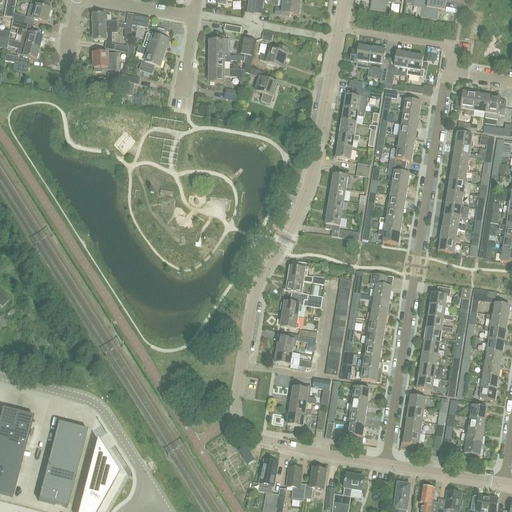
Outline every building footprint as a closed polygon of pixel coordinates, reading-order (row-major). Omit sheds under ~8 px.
[(13,19),(14,14),(16,0),(7,0),(7,5),(4,18),(13,19)] [(256,0),(255,14),(262,15),(264,1),(263,0),(256,0)] [(386,13),(387,3),(395,4),(396,0),(369,0),(372,0),(371,10),(370,10),(370,11),(386,13)] [(430,0),(414,0),(413,6),(413,7),(423,9),(421,18),(421,19),(437,21),(438,11),(445,12),(446,3),(430,0)] [(300,3),(284,1),(282,11),(276,10),(276,15),(289,17),(289,15),(298,16),(300,3)] [(51,11),(49,10),(50,4),(42,2),(40,8),(37,7),(37,8),(31,6),(27,18),(14,14),(13,19),(13,21),(34,27),(33,26),(35,21),(47,24),(51,11)] [(106,22),(106,16),(93,16),(93,29),(106,28),(112,28),(118,29),(118,28),(124,29),(132,31),(132,26),(133,20),(134,15),(128,14),(126,25),(118,24),(118,21),(106,22)] [(133,20),(132,26),(148,29),(150,18),(134,15),(133,20)] [(9,41),(40,49),(43,38),(32,34),(34,27),(13,21),(11,28),(18,30),(17,35),(22,37),(20,43),(9,40),(9,41)] [(240,35),(241,29),(225,26),(224,32),(240,35)] [(106,28),(93,29),(93,42),(106,41),(106,45),(112,46),(112,34),(118,34),(118,29),(112,28),(106,28)] [(149,50),(165,56),(169,43),(161,40),(164,32),(156,30),(153,38),(150,50),(149,50)] [(0,31),(0,38),(9,39),(11,32),(0,31)] [(0,49),(7,50),(9,41),(9,40),(9,39),(0,38),(0,49)] [(225,43),(224,43),(224,38),(217,38),(217,43),(210,43),(210,57),(224,57),(224,56),(225,43)] [(242,39),(238,57),(244,58),(245,58),(245,57),(246,56),(249,40),(242,39)] [(257,42),(249,40),(246,56),(254,58),(257,42)] [(29,66),(30,60),(37,62),(40,49),(9,41),(8,47),(19,50),(17,55),(18,55),(17,57),(6,55),(5,62),(29,66)] [(115,52),(128,54),(129,48),(116,46),(115,52)] [(152,76),(155,67),(161,69),(165,56),(149,50),(150,50),(139,46),(137,53),(147,57),(146,63),(142,61),(139,71),(152,76)] [(260,61),(267,63),(282,69),(287,55),(286,55),(288,49),(279,46),(277,52),(271,50),(269,57),(262,55),(260,61)] [(359,47),(358,53),(352,52),(350,62),(357,63),(357,61),(369,64),(368,68),(369,68),(368,69),(369,69),(372,49),(359,47)] [(382,70),(383,66),(385,51),(372,49),(369,69),(372,69),(374,71),(380,73),(382,71),(380,82),(386,83),(388,71),(382,70)] [(408,70),(410,55),(397,52),(394,72),(388,71),(386,83),(387,83),(386,89),(392,90),(394,76),(399,77),(400,68),(408,70)] [(103,73),(103,69),(107,69),(107,71),(117,71),(117,54),(109,54),(109,55),(94,56),(95,70),(95,73),(103,73)] [(410,55),(408,70),(407,75),(423,78),(424,71),(421,70),(423,57),(410,55)] [(210,70),(224,70),(224,62),(231,62),(244,62),(244,58),(238,57),(224,56),(224,57),(210,57),(210,70)] [(273,98),(272,98),(277,85),(264,80),(266,74),(245,67),(244,71),(244,73),(249,75),(261,80),(256,92),(264,95),(261,103),(271,106),(273,98)] [(241,86),(244,73),(244,71),(224,70),(210,70),(210,84),(224,85),(224,78),(236,78),(241,86)] [(110,81),(123,83),(124,76),(108,73),(107,80),(110,81)] [(123,83),(135,85),(139,86),(140,79),(124,76),(123,83)] [(123,83),(110,81),(109,88),(122,90),(123,88),(123,83)] [(362,90),(363,83),(350,81),(349,88),(362,90)] [(134,85),(123,83),(123,88),(122,90),(121,95),(132,97),(134,85)] [(404,92),(410,93),(423,95),(424,89),(405,86),(404,92)] [(238,103),(240,92),(226,90),(224,100),(238,103)] [(382,100),(383,94),(370,92),(369,98),(382,100)] [(385,98),(391,99),(397,100),(398,94),(386,92),(385,98)] [(465,113),(465,111),(474,112),(477,95),(464,93),(463,99),(457,98),(455,112),(465,113)] [(477,95),(474,112),(486,114),(485,119),(489,97),(477,95)] [(346,97),(344,110),(366,113),(366,107),(359,106),(360,99),(346,97)] [(489,97),(485,119),(498,121),(499,116),(505,117),(506,109),(500,108),(502,99),(489,97)] [(404,113),(419,116),(421,104),(406,101),(404,113)] [(366,113),(344,110),(342,122),(356,124),(357,117),(365,119),(366,113)] [(247,115),(238,112),(236,120),(246,122),(247,115)] [(418,128),(419,116),(404,113),(402,125),(418,128)] [(342,122),(340,134),(354,137),(354,136),(356,124),(342,122)] [(471,132),(472,125),(459,123),(458,130),(471,132)] [(402,125),(400,137),(416,139),(418,128),(402,125)] [(510,138),(511,131),(511,127),(511,125),(505,125),(503,137),(510,138)] [(360,137),(354,136),(354,137),(340,134),(338,146),(352,149),(353,142),(359,143),(360,137)] [(456,146),(472,148),(473,136),(458,134),(456,146)] [(414,151),(416,139),(400,137),(398,149),(414,151)] [(496,153),(503,154),(505,141),(498,140),(496,153)] [(352,149),(338,146),(336,159),(350,161),(352,149)] [(476,156),(470,155),(472,148),(456,146),(454,158),(470,160),(475,161),(476,156)] [(412,163),(414,151),(398,149),(396,160),(390,159),(390,164),(389,166),(406,168),(407,162),(412,163)] [(503,154),(496,153),(494,164),(501,165),(503,154)] [(470,160),(454,158),(452,169),(468,172),(470,160)] [(493,176),(499,177),(501,165),(494,164),(493,176)] [(357,171),(370,173),(371,167),(358,165),(357,171)] [(405,174),(406,168),(389,166),(388,176),(394,177),(393,185),(408,187),(410,175),(405,174)] [(452,169),(450,181),(466,184),(468,172),(452,169)] [(370,173),(357,171),(356,177),(369,179),(370,173)] [(331,188),(346,191),(348,178),(333,176),(331,188)] [(499,177),(493,176),(491,188),(497,189),(499,177)] [(464,196),(466,184),(450,181),(448,193),(464,196)] [(408,187),(393,185),(391,196),(406,199),(408,187)] [(346,191),(331,188),(330,200),(344,202),(346,191)] [(489,200),(495,201),(497,189),(491,188),(489,200)] [(446,205),(462,208),(464,196),(448,193),(446,205)] [(389,208),(404,211),(406,199),(391,196),(390,198),(388,198),(388,201),(390,202),(389,208)] [(330,200),(328,213),(346,215),(346,212),(343,211),(344,202),(330,200)] [(487,212),(493,213),(495,201),(489,200),(487,212)] [(462,208),(446,205),(444,217),(460,220),(462,208)] [(387,220),(402,223),(404,211),(389,208),(389,210),(386,209),(386,213),(388,214),(387,220)] [(485,224),(491,225),(493,213),(487,212),(485,224)] [(345,219),(346,215),(328,213),(326,225),(325,230),(332,231),(333,231),(339,232),(339,237),(359,240),(360,234),(340,231),(340,227),(342,218),(345,219)] [(511,227),(511,215),(509,215),(503,214),(503,219),(508,220),(507,227),(511,227)] [(466,228),(459,227),(460,220),(444,217),(442,229),(458,231),(465,232),(466,228)] [(380,224),(386,225),(385,232),(379,231),(401,234),(402,223),(387,220),(380,219),(380,224)] [(483,235),(490,236),(491,225),(485,224),(483,235)] [(499,230),(506,232),(505,239),(511,239),(511,227),(507,227),(499,226),(499,230)] [(461,239),(457,239),(458,231),(442,229),(441,241),(457,243),(461,244),(461,239)] [(401,234),(379,231),(378,236),(384,237),(383,244),(399,247),(401,234)] [(481,247),(488,248),(490,236),(483,235),(481,247)] [(503,250),(511,251),(511,239),(505,239),(505,240),(503,240),(503,244),(504,244),(503,250)] [(457,243),(441,241),(439,253),(455,255),(457,243)] [(488,248),(481,247),(479,259),(486,260),(488,248)] [(511,251),(503,250),(503,252),(501,252),(501,256),(502,256),(501,263),(511,264),(511,251)] [(356,283),(354,295),(360,296),(363,273),(358,273),(356,283)] [(374,290),(376,290),(375,298),(391,300),(393,288),(383,286),(384,277),(373,275),(371,286),(374,290)] [(313,277),(313,281),(312,284),(325,286),(326,279),(313,277)] [(302,295),(304,282),(288,280),(287,285),(286,285),(284,286),(284,290),(285,292),(286,292),(295,294),(294,299),(322,304),(323,298),(305,295),(302,295)] [(340,289),(351,291),(353,282),(341,280),(339,289),(340,289)] [(451,306),(447,305),(448,297),(450,298),(452,290),(439,288),(438,295),(432,294),(430,307),(446,309),(451,310),(451,306)] [(462,311),(468,312),(471,290),(463,289),(461,300),(464,300),(462,311)] [(473,301),(472,313),(478,314),(479,302),(486,303),(487,293),(474,291),(473,301)] [(373,310),(389,312),(391,300),(375,298),(374,299),(372,299),(372,303),(374,303),(373,310)] [(322,304),(294,299),(293,305),(285,303),(285,304),(282,303),(280,310),(283,311),(283,316),(298,318),(300,306),(304,307),(321,310),(322,304)] [(22,339),(20,349),(27,351),(24,361),(83,376),(38,303),(29,337),(31,337),(30,341),(22,339)] [(495,304),(493,316),(509,319),(511,307),(495,304)] [(454,318),(445,316),(446,309),(430,307),(428,318),(445,321),(453,322),(454,318)] [(371,321),(387,324),(389,312),(373,310),(372,311),(371,311),(370,315),(372,315),(371,321)] [(492,322),(491,328),(507,331),(509,319),(493,316),(487,315),(486,321),(492,322)] [(283,316),(280,328),(296,331),(298,318),(283,316)] [(453,330),(443,329),(445,321),(428,318),(427,330),(443,333),(452,334),(453,330)] [(369,333),(385,336),(387,324),(371,321),(370,323),(369,323),(368,327),(370,327),(369,333)] [(506,342),(507,331),(491,328),(485,327),(484,332),(491,333),(490,340),(506,342)] [(446,341),(442,340),(443,333),(427,330),(425,342),(441,345),(446,345),(456,347),(457,347),(457,343),(446,341)] [(299,336),(316,339),(317,334),(300,331),(299,336)] [(367,345),(383,348),(385,336),(369,333),(369,335),(367,335),(367,339),(368,339),(367,345)] [(315,345),(316,339),(299,336),(299,337),(288,335),(288,340),(279,339),(277,351),(292,354),(294,342),(298,343),(315,345)] [(488,352),(504,354),(506,342),(490,340),(489,342),(487,342),(487,346),(489,346),(488,352)] [(445,353),(440,352),(441,345),(425,342),(423,354),(439,357),(444,357),(445,353)] [(365,357),(381,360),(383,348),(367,345),(367,347),(365,347),(364,351),(366,351),(365,357)] [(290,366),(292,354),(277,351),(275,364),(290,366)] [(486,364),(502,366),(504,354),(488,352),(487,354),(486,354),(485,357),(487,358),(486,364)] [(421,366),(437,368),(439,357),(423,354),(421,366)] [(363,369),(379,371),(381,360),(365,357),(365,359),(363,359),(363,363),(364,363),(363,369)] [(299,368),(311,370),(313,363),(300,361),(299,368)] [(484,375),(500,378),(502,366),(486,364),(485,366),(484,366),(483,369),(485,370),(484,375)] [(437,368),(421,366),(419,378),(435,380),(442,381),(444,369),(437,368)] [(338,371),(327,369),(326,375),(337,377),(338,371)] [(381,378),(378,378),(379,371),(363,369),(361,369),(361,374),(362,375),(361,381),(380,384),(381,378)] [(482,387),(498,390),(500,378),(484,375),(483,378),(482,377),(482,381),(483,382),(482,387)] [(435,380),(419,378),(417,390),(433,393),(435,380)] [(313,385),(327,388),(326,393),(330,393),(331,382),(314,380),(313,385)] [(335,382),(334,385),(332,397),(339,398),(341,386),(340,386),(341,383),(335,382)] [(454,399),(455,396),(457,383),(451,383),(449,395),(448,395),(447,398),(454,399)] [(464,400),(465,397),(466,385),(460,384),(458,399),(464,400)] [(299,390),(293,389),(292,401),(312,404),(313,399),(310,399),(311,394),(310,393),(311,387),(300,386),(299,390)] [(496,402),(498,390),(482,387),(482,389),(478,389),(478,393),(481,393),(480,400),(496,402)] [(352,393),(354,393),(353,400),(369,403),(371,391),(355,388),(353,388),(352,393)] [(409,409),(425,411),(427,399),(411,397),(409,409)] [(351,412),(367,415),(369,403),(353,400),(351,412)] [(442,400),(442,402),(440,414),(446,415),(448,403),(448,401),(442,400)] [(312,404),(292,401),(290,413),(305,415),(311,416),(312,411),(308,411),(309,405),(312,405),(312,404)] [(458,404),(457,404),(458,402),(452,401),(450,415),(456,416),(458,404)] [(472,407),(472,409),(471,409),(470,413),(471,413),(470,419),(486,422),(488,409),(472,407)] [(2,409),(0,416),(0,494),(13,498),(33,417),(2,409)] [(337,410),(330,409),(328,421),(335,422),(337,410)] [(407,421),(423,423),(425,411),(409,409),(407,421)] [(349,424),(365,426),(367,415),(351,412),(346,412),(345,416),(350,417),(349,424)] [(305,415),(290,413),(287,426),(303,429),(305,415)] [(324,431),(326,419),(319,417),(317,430),(324,431)] [(484,433),(487,433),(488,426),(486,426),(486,422),(470,419),(470,420),(468,419),(466,430),(484,433)] [(335,422),(328,421),(326,433),(333,434),(335,422)] [(407,421),(405,433),(421,435),(423,423),(407,421)] [(67,509),(87,431),(58,423),(38,501),(67,509)] [(365,426),(349,424),(347,436),(340,435),(339,442),(355,444),(356,438),(363,439),(365,426)] [(467,443),(482,445),(484,433),(466,430),(466,437),(467,437),(467,443)] [(405,433),(404,441),(404,445),(411,446),(410,453),(423,455),(424,447),(419,447),(421,435),(405,433)] [(442,438),(436,437),(434,450),(440,451),(442,438)] [(97,439),(77,511),(96,511),(118,474),(97,439)] [(474,463),(475,456),(481,457),(482,445),(467,443),(466,443),(459,442),(458,446),(466,447),(465,454),(461,454),(460,460),(474,463)] [(254,462),(246,448),(240,451),(248,466),(254,462)] [(264,462),(259,485),(273,488),(278,465),(264,462)] [(292,501),(304,503),(305,486),(301,486),(303,470),(290,469),(288,488),(294,489),(292,501)] [(305,486),(304,503),(304,500),(312,501),(314,490),(325,491),(327,472),(314,470),(311,487),(306,486),(305,486)] [(348,511),(352,491),(362,493),(364,478),(347,476),(345,489),(346,490),(344,499),(339,499),(338,504),(334,504),(333,511),(348,511)] [(395,511),(407,511),(411,487),(398,485),(395,511)] [(419,504),(423,505),(422,511),(431,511),(435,490),(422,488),(419,504)] [(325,509),(333,510),(335,495),(335,490),(328,489),(325,509)] [(276,511),(281,490),(280,490),(279,496),(267,494),(265,503),(265,507),(261,506),(259,511),(276,511)] [(281,490),(276,511),(283,511),(288,491),(281,490)] [(446,502),(445,511),(452,511),(451,511),(458,511),(461,494),(448,492),(446,502)] [(474,506),(478,507),(477,511),(496,511),(499,500),(480,497),(475,497),(473,498),(472,504),(474,506)]
